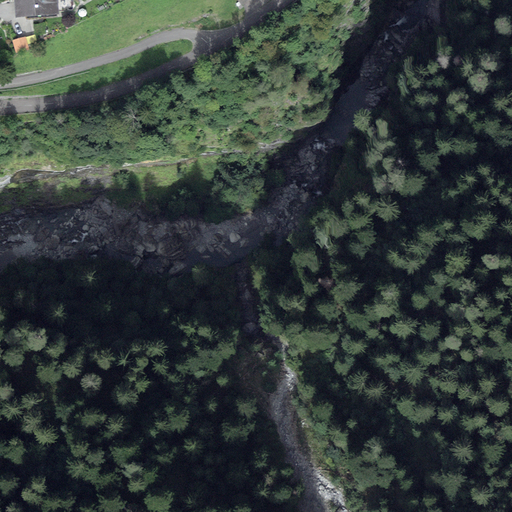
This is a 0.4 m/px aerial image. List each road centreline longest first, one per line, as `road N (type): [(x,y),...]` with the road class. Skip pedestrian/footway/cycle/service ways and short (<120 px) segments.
road 1 (track): [(281,0),(187,62),(73,99),(0,108)]
road 2 (unclassified): [(0,84),(182,33),(201,37),(210,50)]
